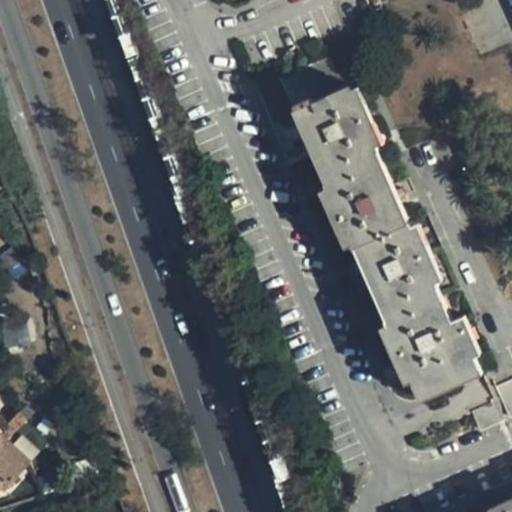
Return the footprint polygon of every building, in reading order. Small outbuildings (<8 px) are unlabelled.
[(413,379),(422,399),(484,372),(476,354),(459,316),(453,319),(438,286),(440,285),(438,281),(412,224),(411,220),(409,221),(377,150),(379,149),(377,144),(352,88),(350,84),(355,82),(348,66),(335,71),(329,56),(281,77),(328,182),(326,183),(328,187),(353,243),(354,246),(356,246),(388,318),(386,319),(388,323),(413,379)] [(377,144),(384,142),(359,85),(352,88),(377,144)] [(346,246),(353,243),(328,187),(321,190),(346,246)] [(412,224),(438,281),(444,278),(419,221),(412,224)] [(459,316),(476,354),(482,351),(465,313),(459,316)] [(407,382),(413,379),(388,323),(382,326),(407,382)] [(511,382),(498,389),(509,416),(511,414),(511,382)] [(480,429),(504,418),(496,400),(472,410),(480,429)] [(0,472),(12,484),(30,464),(43,494),(63,484),(45,446),(49,442),(18,414),(8,426),(0,415),(0,472)] [(0,485),(6,491),(12,484),(0,472),(0,485)] [(511,511),(511,500),(485,511),(511,511)]
